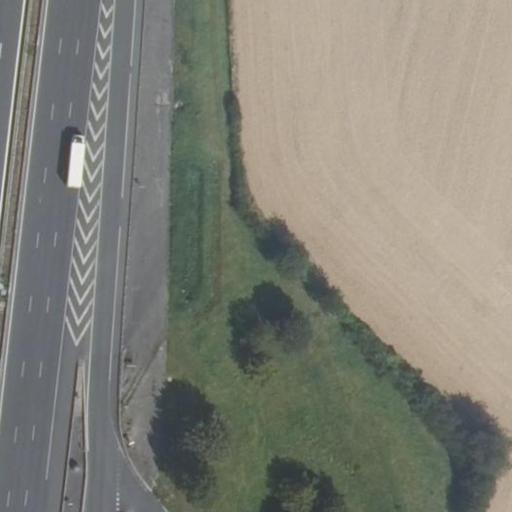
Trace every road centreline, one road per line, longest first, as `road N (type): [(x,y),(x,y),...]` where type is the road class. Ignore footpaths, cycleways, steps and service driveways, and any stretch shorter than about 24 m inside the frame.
road 1 (motorway): [(14,511),(69,0)]
road 2 (motorway): [(98,469),(129,0)]
